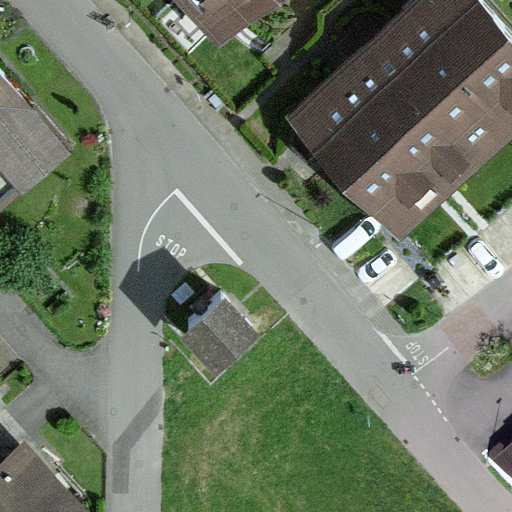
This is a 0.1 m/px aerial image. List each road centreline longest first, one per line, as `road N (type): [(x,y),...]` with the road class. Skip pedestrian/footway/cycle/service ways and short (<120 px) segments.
road 1 (residential): [(193,173),(154,211),(133,268),(128,511)]
road 2 (residential): [(193,173),(378,384)]
road 3 (residential): [(39,0),(193,173)]
road 4 (residential): [(378,384),(491,511)]
road 5 (residential): [(511,284),(378,384)]
